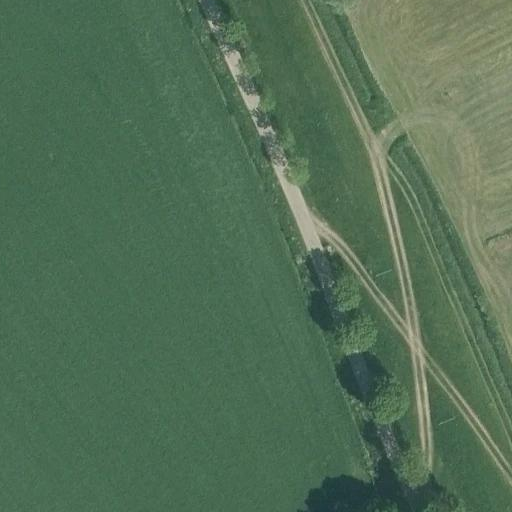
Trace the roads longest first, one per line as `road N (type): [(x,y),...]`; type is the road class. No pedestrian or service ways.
road 1 (unclassified): [(421,511),(203,0)]
road 2 (track): [(420,511),(421,389),(402,262),(377,162),(307,0)]
road 3 (track): [(511,480),(368,281),(300,213)]
